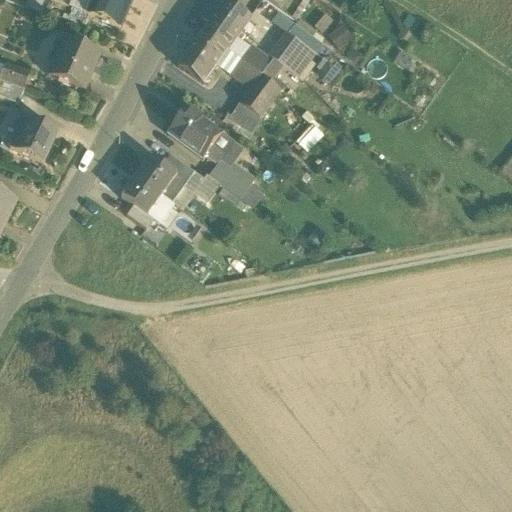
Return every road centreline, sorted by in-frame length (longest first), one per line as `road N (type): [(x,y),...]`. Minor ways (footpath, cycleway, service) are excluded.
road 1 (track): [(19,281),(139,312),(511,243)]
road 2 (unclassified): [(0,310),(144,72),(177,0)]
road 3 (track): [(390,0),(511,78)]
